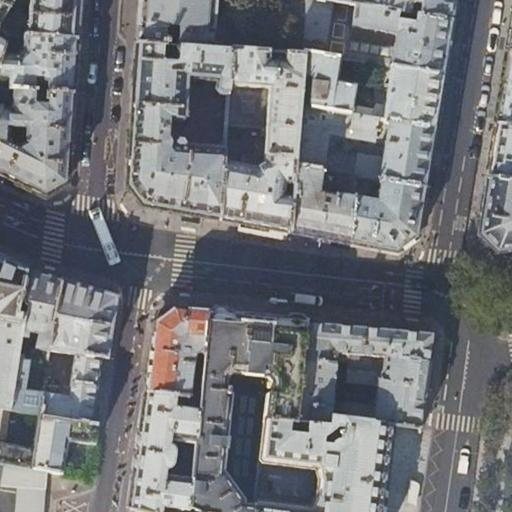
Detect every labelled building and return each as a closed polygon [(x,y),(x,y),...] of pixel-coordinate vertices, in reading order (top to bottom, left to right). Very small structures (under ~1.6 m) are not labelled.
[(0,0),(0,28),(4,31),(10,34),(24,35),(77,40),(80,6),(80,0),(0,0)] [(140,0),(138,27),(137,43),(212,50),(216,0),(140,0)] [(303,53),(307,0),(283,0),(279,54),(303,56),(303,53)] [(351,27),(355,6),(319,0),(307,0),(303,53),(338,59),(345,60),(349,41),(351,27)] [(456,0),(319,0),(355,6),(405,14),(417,16),(453,21),(456,0)] [(405,14),(355,6),(351,27),(397,35),(395,49),(391,68),(444,76),(447,55),(448,54),(453,21),(417,16),(415,24),(405,22),(406,20),(403,19),(405,14)] [(75,66),(77,40),(24,35),(24,50),(18,56),(8,56),(11,50),(5,49),(0,63),(0,87),(0,88),(1,77),(11,78),(10,88),(73,94),(75,66)] [(395,49),(349,41),(345,60),(391,68),(395,49)] [(232,51),(212,50),(137,43),(134,85),(126,186),(134,196),(142,206),(192,216),(208,219),(219,221),(224,163),(225,149),(187,146),(183,141),(179,140),(175,145),(173,145),(173,143),(173,141),(172,140),(171,139),(169,138),(171,121),(179,122),(181,122),(182,122),(183,121),(185,120),(186,118),(186,117),(186,115),(190,79),(217,82),(216,90),(217,92),(218,93),(220,94),(229,95),(229,87),(232,51)] [(279,54),(232,51),(229,87),(268,90),(266,129),(264,156),(242,155),(240,166),(224,163),(219,221),(233,223),(262,229),(290,234),(295,166),(299,107),(301,76),(303,56),(279,54)] [(511,51),(508,51),(501,95),(496,124),(511,126),(511,51)] [(338,59),(303,53),(303,56),(301,76),(312,78),(310,108),(436,129),(439,108),(444,76),(391,68),(388,85),(385,84),(384,89),(387,90),(385,105),(374,104),(372,109),(356,107),(356,109),(350,108),(354,86),(334,83),(338,59)] [(0,106),(9,88),(0,88),(0,87),(0,106)] [(268,90),(229,87),(229,95),(227,126),(266,129),(268,90)] [(70,137),(73,94),(10,88),(9,88),(0,106),(0,174),(5,177),(45,196),(67,184),(69,162),(70,137)] [(436,129),(310,108),(299,107),(295,166),(356,176),(426,188),(430,162),(436,129)] [(511,126),(496,124),(491,158),(488,177),(511,180),(511,126)] [(349,245),(356,176),(295,166),(290,234),(307,237),(320,240),(324,240),(341,244),(349,245)] [(426,188),(356,176),(349,245),(372,249),(397,254),(418,239),(421,218),(426,188)] [(511,180),(488,177),(481,216),(478,235),(496,253),(511,251),(511,180)] [(0,257),(0,407),(7,409),(10,409),(17,362),(21,337),(25,316),(18,315),(26,269),(0,257)] [(43,274),(26,269),(18,315),(25,316),(21,337),(27,338),(28,332),(38,335),(36,349),(50,351),(61,279),(43,274)] [(61,279),(50,351),(49,358),(57,359),(58,351),(76,354),(70,397),(43,393),(40,414),(91,423),(96,388),(101,358),(105,359),(109,359),(113,332),(117,296),(88,287),(61,279)] [(202,365),(208,312),(186,310),(173,308),(154,324),(150,355),(145,392),(177,396),(199,399),(201,384),(190,382),(192,364),(202,365)] [(250,316),(208,312),(202,365),(201,384),(199,399),(198,411),(194,444),(194,447),(191,478),(190,481),(188,505),(200,510),(210,511),(252,511),(253,500),(247,500),(248,496),(223,471),(225,449),(226,449),(227,439),(226,438),(230,391),(225,390),(226,378),(231,373),(243,374),(243,378),(246,381),(257,382),(260,379),(260,375),(265,376),(270,381),(270,391),(265,394),(262,419),(297,422),(305,321),(250,316)] [(361,327),(305,321),(297,422),(328,424),(329,414),(330,415),(334,380),(382,386),(390,329),(361,327)] [(334,380),(330,415),(375,419),(375,422),(392,425),(421,428),(429,369),(433,338),(433,334),(390,329),(382,386),(334,380)] [(49,358),(50,351),(36,349),(34,364),(17,362),(10,409),(38,414),(40,414),(43,393),(49,358)] [(175,408),(177,396),(145,392),(137,452),(134,467),(129,510),(140,511),(159,511),(160,509),(164,510),(164,507),(187,510),(188,505),(190,481),(166,477),(167,470),(169,470),(171,469),(173,467),(174,466),(174,464),(176,452),(176,450),(176,449),(175,447),(173,445),(170,444),(171,441),(194,444),(198,411),(175,408)] [(1,444),(7,409),(0,407),(0,462),(6,463),(47,470),(63,472),(68,440),(95,446),(98,424),(91,423),(40,414),(38,414),(33,449),(1,444)] [(252,511),(380,511),(387,462),(392,425),(375,422),(375,419),(330,415),(329,414),(328,424),(297,422),(262,419),(253,500),(252,511)] [(191,478),(194,447),(190,447),(189,455),(187,456),(185,467),(187,470),(186,477),(191,478)] [(47,470),(6,463),(3,486),(17,488),(45,492),(47,470)] [(43,511),(45,492),(17,488),(15,511),(43,511)]
